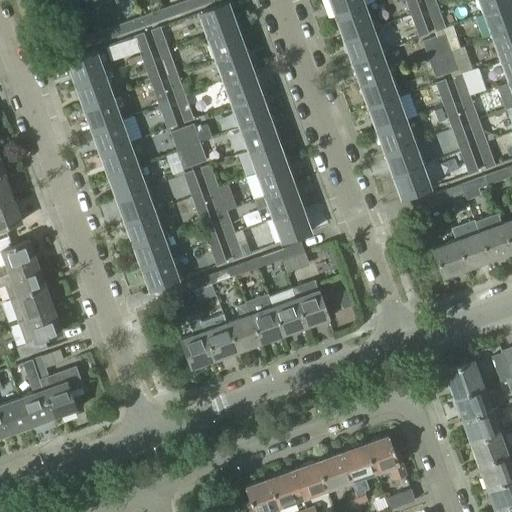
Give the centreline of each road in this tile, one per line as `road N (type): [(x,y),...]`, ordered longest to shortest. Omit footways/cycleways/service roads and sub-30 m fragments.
road 1 (residential): [(144,433),(0,28)]
road 2 (residential): [(401,343),(276,0)]
road 3 (residential): [(144,433),(401,343)]
road 4 (residential): [(148,488),(398,396)]
road 5 (residential): [(0,487),(144,433)]
road 6 (residential): [(451,511),(411,403),(398,396)]
